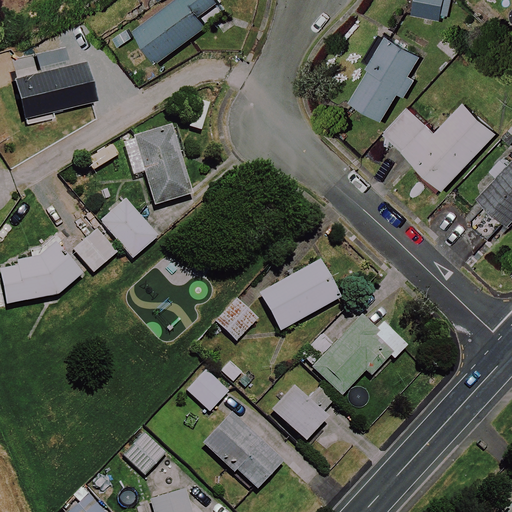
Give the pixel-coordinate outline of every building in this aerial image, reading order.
[(219,4),(216,0),(155,0),(162,8),(135,26),(158,62),(210,27),(202,16),(219,4)] [(443,15),(449,16),(451,0),(416,0),(415,17),(442,21),(443,15)] [(422,56),(382,33),(363,66),(370,70),(352,100),(385,120),(401,93),(407,96),(417,79),(411,76),(422,56)] [(93,100),(83,63),(9,82),(21,126),(52,118),(50,111),(93,100)] [(498,133),(466,103),(438,133),(411,107),(387,133),(446,188),(498,133)] [(151,207),(188,198),(177,156),(184,155),(178,129),(123,142),(131,177),(143,174),(151,207)] [(511,163),(503,156),(490,170),(500,179),(483,197),(492,205),(473,226),(489,240),(508,219),(511,222),(511,163)] [(156,239),(124,201),(99,223),(131,260),(156,239)] [(115,255),(95,230),(72,250),(92,274),(115,255)] [(16,268),(0,270),(0,289),(4,306),(56,298),(79,277),(57,244),(15,263),(16,268)] [(339,299),(318,262),(258,296),(278,333),(339,299)] [(256,321),(235,301),(214,323),(235,343),(256,321)] [(372,333),(358,320),(309,369),(339,398),(364,373),(368,378),(387,359),(391,363),(406,348),(381,324),(372,333)] [(242,374),(230,361),(218,373),(231,385),(242,374)] [(227,393),(204,370),(184,390),(208,413),(227,393)] [(325,419),(292,388),(270,411),(303,443),(325,419)] [(282,462),(231,413),(201,444),(232,475),(235,472),(254,491),(282,462)] [(163,454),(143,434),(122,456),(142,476),(163,454)] [(204,511),(181,488),(138,501),(141,511),(204,511)] [(100,511),(81,489),(72,497),(78,503),(67,511),(100,511)] [(511,511),(511,502),(503,511),(511,511)]
